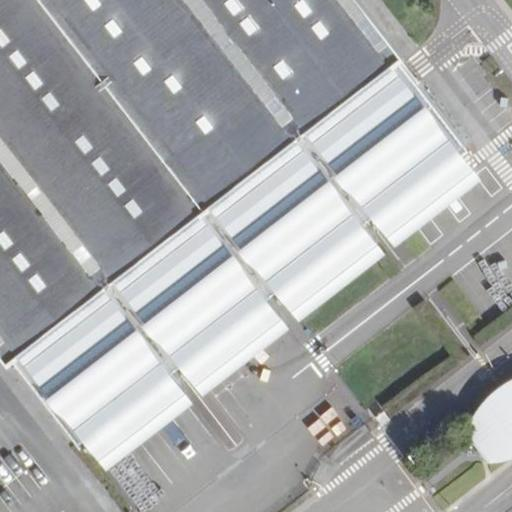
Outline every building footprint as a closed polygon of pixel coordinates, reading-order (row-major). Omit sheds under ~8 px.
[(0,0),(0,350),(3,354),(8,350),(77,440),(83,435),(169,368),(179,360),(265,294),(275,286),(361,219),(372,210),(456,146),(464,139),(397,52),(401,48),(362,0),(0,0)] [(479,175),(456,146),(372,210),(395,239),(479,175)] [(383,247),(361,219),(275,286),(297,312),(383,247)] [(285,321),(265,294),(179,360),(202,386),(285,321)] [(190,395),(169,368),(83,435),(103,459),(190,395)] [(511,393),(503,399),(489,412),(477,427),(474,432),(489,450),(495,449),(511,442),(511,441),(511,393)]
